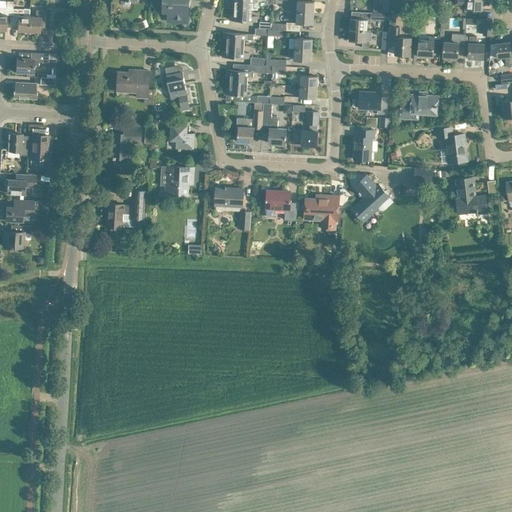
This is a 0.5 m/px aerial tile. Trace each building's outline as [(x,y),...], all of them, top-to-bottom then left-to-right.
[(169,11),(168,21),(188,22),(189,7),(190,7),(190,6),(187,6),(187,0),(190,0),(163,0),(163,11),(169,11)] [(231,1),(235,1),(235,9),(252,9),(258,9),(258,0),(233,0),(233,1),(231,1)] [(474,9),(474,12),(480,13),(480,9),(482,9),(482,0),(455,0),(455,3),(466,4),(465,8),(474,9)] [(0,29),(6,30),(6,25),(12,25),(13,8),(13,1),(6,1),(6,8),(0,7),(0,29)] [(297,1),(296,12),(314,12),(314,2),(297,1)] [(13,8),(12,25),(17,25),(17,30),(28,31),(29,16),(29,9),(23,8),(23,9),(13,8)] [(46,28),(47,10),(35,9),(35,16),(29,16),(28,31),(39,32),(40,27),(46,28)] [(256,22),(257,16),(251,16),(252,9),(235,9),(235,15),(231,15),(232,15),(232,20),(230,20),(256,22)] [(350,29),(367,30),(367,24),(371,24),(371,19),(389,20),(390,13),(381,13),(371,12),(352,11),(351,18),(350,29)] [(313,23),(314,12),(296,12),(295,22),(301,22),(301,23),(313,23)] [(491,35),(492,19),(484,19),(483,35),(491,35)] [(148,26),(146,20),(138,23),(140,28),(148,26)] [(410,54),(411,37),(399,37),(399,27),(389,26),(389,32),(388,44),(396,44),(396,54),(410,54)] [(349,40),(366,41),(367,30),(350,29),(349,40)] [(227,38),(227,45),(243,46),(244,39),(253,40),(253,34),(224,32),(224,33),(225,33),(225,37),(223,37),(223,38),(227,38)] [(466,34),(452,33),(451,42),(443,41),(443,50),(444,50),(443,56),(458,57),(458,54),(465,55),(465,53),(465,45),(466,35),(466,34)] [(439,52),(440,37),(426,36),(426,40),(419,40),(418,55),(419,55),(419,56),(427,57),(428,55),(433,56),(433,52),(439,52)] [(469,53),(468,58),(483,59),(484,52),(484,43),(476,43),(477,36),(469,36),(469,53)] [(295,38),(294,48),(312,49),(312,38),(295,38)] [(497,57),(505,56),(506,67),(511,65),(511,55),(510,42),(496,43),(497,57)] [(222,57),(232,57),(249,58),(250,53),(243,52),(243,46),(227,45),(227,51),(223,51),(223,52),(224,52),(224,56),(222,56),(222,57)] [(294,59),(311,60),(312,49),(294,48),(294,59)] [(48,62),(49,53),(31,52),(30,58),(16,57),(16,72),(33,73),(33,65),(38,66),(39,62),(48,62)] [(56,63),(56,54),(56,53),(49,53),(48,62),(56,63)] [(266,59),(266,66),(272,66),(286,67),(286,60),(271,60),(271,54),(267,54),(267,58),(266,59)] [(253,65),(266,66),(266,59),(267,58),(251,57),(251,65),(253,65)] [(144,103),(153,104),(154,89),(148,89),(149,70),(134,69),(134,72),(118,71),(117,88),(138,90),(137,97),(145,97),(144,103)] [(229,70),(229,74),(227,74),(227,75),(231,75),(230,82),(246,83),(247,76),(252,76),(253,71),(227,69),(227,70),(229,70)] [(189,107),(185,86),(183,72),(167,75),(172,100),(180,98),(182,108),(189,107)] [(511,74),(501,75),(502,82),(511,81),(511,74)] [(299,86),(317,87),(318,76),(300,75),(299,86)] [(36,82),(22,82),(15,81),(15,84),(14,96),(35,97),(36,82)] [(255,102),(263,102),(270,103),(270,97),(270,96),(252,95),(253,90),(246,89),(246,83),(230,82),(230,89),(226,88),(226,89),(228,89),(227,93),(226,93),(226,94),(234,94),(234,100),(255,102)] [(299,97),(316,98),(317,87),(299,86),(299,97)] [(457,99),(456,109),(464,110),(464,98),(462,93),(459,91),(449,89),(448,96),(454,97),(456,98),(457,99)] [(359,108),(377,109),(377,114),(387,114),(388,97),(381,96),(381,92),(373,92),(373,93),(360,93),(361,91),(360,91),(359,108)] [(438,113),(443,113),(443,110),(438,109),(439,106),(442,107),(443,99),(438,98),(438,96),(427,95),(427,96),(420,96),(420,95),(412,94),(412,103),(402,102),(401,117),(419,118),(419,113),(438,114),(438,113)] [(511,99),(503,101),(505,117),(510,116),(511,115),(511,99)] [(237,126),(239,126),(238,141),(253,142),(254,127),(262,128),(263,102),(255,102),(254,118),(237,117),(237,126)] [(286,135),(286,128),(278,127),(278,117),(272,117),(272,103),(270,103),(263,102),(262,128),(262,133),(270,134),(269,143),(285,144),(285,137),(286,137),(286,135)] [(319,112),(309,111),(307,111),(307,123),(310,123),(309,130),(302,130),(301,145),(317,146),(319,112)] [(177,148),(194,149),(195,133),(187,133),(188,124),(171,123),(170,140),(177,140),(177,148)] [(114,158),(124,159),(130,159),(131,142),(141,142),(142,127),(128,126),(127,133),(112,132),(111,147),(114,147),(114,158)] [(466,146),(464,133),(452,135),(451,127),(436,129),(437,137),(445,136),(448,162),(466,160),(464,147),(466,146)] [(375,130),(368,129),(358,129),(358,136),(355,136),(356,136),(355,147),(354,159),(371,160),(372,137),(374,137),(375,130)] [(20,155),(27,155),(28,138),(22,138),(22,134),(9,133),(8,150),(20,151),(20,155)] [(31,158),(30,164),(42,165),(43,159),(47,159),(48,135),(32,134),(31,158)] [(161,185),(165,186),(164,193),(188,194),(188,177),(193,178),(194,167),(166,166),(166,165),(162,165),(161,185)] [(432,169),(416,168),(415,179),(431,180),(432,169)] [(36,174),(20,174),(16,173),(15,179),(7,179),(7,193),(25,194),(25,187),(35,187),(36,174)] [(380,210),(384,210),(394,201),(389,196),(388,196),(377,184),(376,185),(367,175),(355,186),(359,191),(358,192),(360,195),(362,193),(364,196),(352,208),(363,221),(378,208),(380,210)] [(464,178),(455,179),(457,198),(456,198),(457,206),(466,205),(467,211),(475,210),(476,213),(487,212),(486,205),(485,195),(476,196),(474,196),(472,177),(473,177),(473,176),(464,178)] [(242,206),(243,188),(233,188),(233,190),(226,189),(226,186),(224,186),(224,187),(216,187),(215,205),(242,206)] [(131,204),(130,218),(131,218),(132,218),(146,219),(147,197),(148,190),(132,189),(131,204)] [(266,198),(266,200),(266,207),(267,207),(266,216),(274,217),(275,209),(285,210),(285,219),(288,219),(288,224),(291,224),(291,219),(296,220),(297,202),(290,202),(291,191),(281,190),(281,192),(276,192),(276,191),(268,191),(268,190),(267,190),(267,198),(266,198)] [(336,211),(338,211),(339,196),(324,195),(323,199),(308,198),(307,209),(305,209),(305,219),(322,220),(322,228),(335,228),(336,211)] [(34,200),(19,200),(14,199),(13,207),(6,206),(5,220),(23,221),(23,214),(33,214),(34,200)] [(130,218),(131,204),(110,203),(109,216),(107,215),(106,227),(110,227),(110,228),(113,228),(113,227),(123,228),(123,226),(130,226),(131,218),(130,218)] [(250,212),(241,211),(240,228),(250,228),(250,212)] [(24,232),(30,233),(31,226),(11,225),(11,231),(5,231),(4,246),(23,247),(24,232)]
